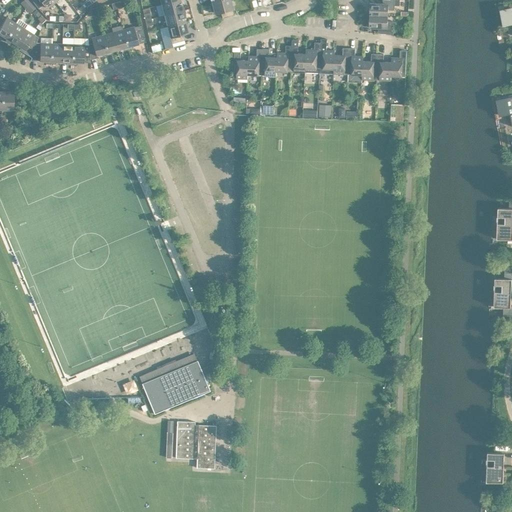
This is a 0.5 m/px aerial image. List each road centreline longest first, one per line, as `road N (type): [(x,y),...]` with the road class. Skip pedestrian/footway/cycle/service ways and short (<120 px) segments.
road 1 (residential): [(154,146),(204,266),(230,257),(228,116)]
road 2 (residential): [(209,48),(79,79),(13,77),(0,69)]
